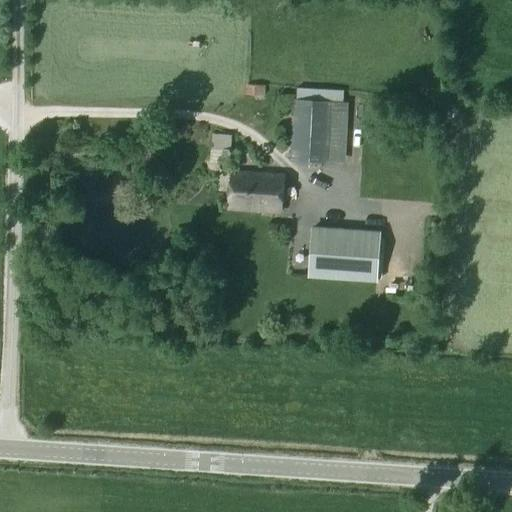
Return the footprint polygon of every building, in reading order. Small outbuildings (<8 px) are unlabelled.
[(247,83),(246,95),(267,96),(268,85),(247,83)] [(290,100),(287,161),(324,163),(324,161),(341,162),(344,103),(338,103),(339,90),(292,88),(292,100),(290,100)] [(209,150),(208,166),(235,168),(236,152),(209,150)] [(229,171),(226,207),(278,211),(281,174),(229,171)] [(312,229),(309,277),(375,281),(379,233),(312,229)]
